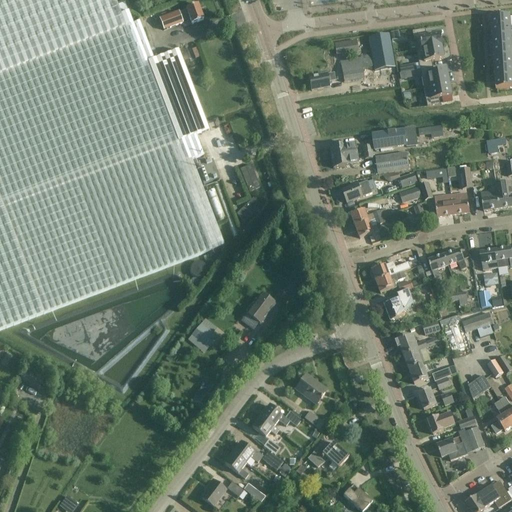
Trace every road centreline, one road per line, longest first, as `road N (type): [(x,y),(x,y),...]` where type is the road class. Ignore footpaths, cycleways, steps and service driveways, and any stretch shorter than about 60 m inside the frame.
road 1 (unclassified): [(158,511),(254,384),(291,357),(361,330)]
road 2 (tertiary): [(339,268),(262,32)]
road 3 (tertiary): [(434,500),(361,330)]
road 4 (residential): [(262,32),(445,6)]
road 5 (residential): [(339,268),(427,234),(511,221)]
